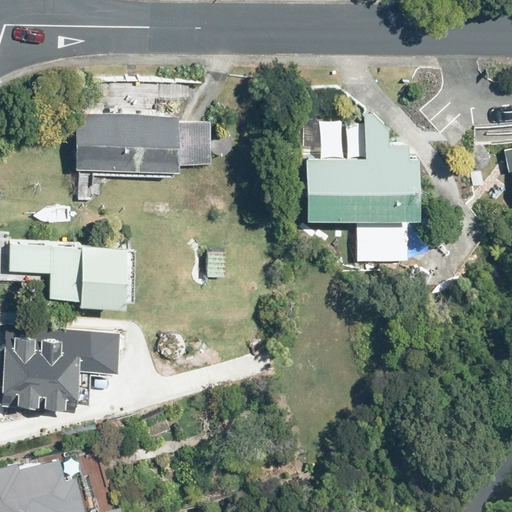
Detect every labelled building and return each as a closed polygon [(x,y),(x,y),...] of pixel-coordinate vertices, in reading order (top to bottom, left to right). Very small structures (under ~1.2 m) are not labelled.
[(511,56),(475,56),(473,123),(511,118),(511,56)] [(72,155),(77,155),(77,161),(170,161),(170,156),(174,156),(174,148),(207,148),(208,107),(175,108),(175,101),(73,101),(72,155)] [(302,213),(414,213),(414,153),(405,153),(405,141),(385,140),(386,125),(371,110),(361,111),(362,154),(302,154),(302,213)] [(511,146),(503,148),(507,169),(511,168),(511,146)] [(477,170),(468,171),(470,180),(478,179),(477,170)] [(356,216),(355,259),(403,259),(404,217),(356,216)] [(0,248),(37,251),(36,276),(66,277),(65,284),(110,286),(110,280),(119,280),(122,228),(116,228),(117,221),(96,220),(96,225),(69,223),(69,227),(0,223),(0,248)] [(205,251),(205,274),(222,274),(222,251),(205,251)] [(12,447),(11,447),(0,450),(0,511),(78,511),(84,494),(83,494),(68,437),(13,452),(12,447)]
